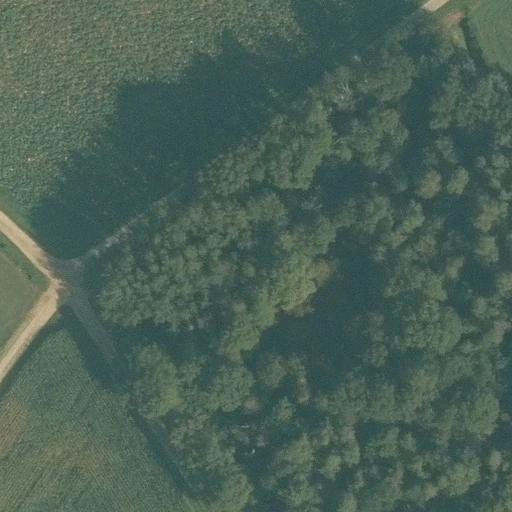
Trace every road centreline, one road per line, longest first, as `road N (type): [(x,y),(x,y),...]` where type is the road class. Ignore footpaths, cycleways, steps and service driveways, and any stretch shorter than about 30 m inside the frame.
road 1 (unclassified): [(62,276),(440,0)]
road 2 (track): [(216,511),(62,276)]
